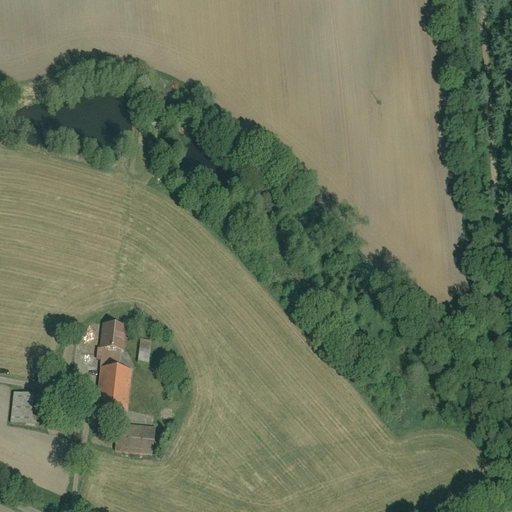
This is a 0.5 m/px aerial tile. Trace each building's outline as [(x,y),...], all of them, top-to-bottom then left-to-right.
[(99,328),(97,355),(120,357),(122,329),(99,328)] [(139,343),(137,365),(149,366),(151,344),(139,343)] [(122,409),(122,398),(149,401),(150,382),(124,380),(124,371),(98,369),(95,406),(122,409)] [(13,397),(11,427),(46,429),(48,399),(13,397)] [(114,427),(113,452),(147,454),(149,429),(114,427)]
